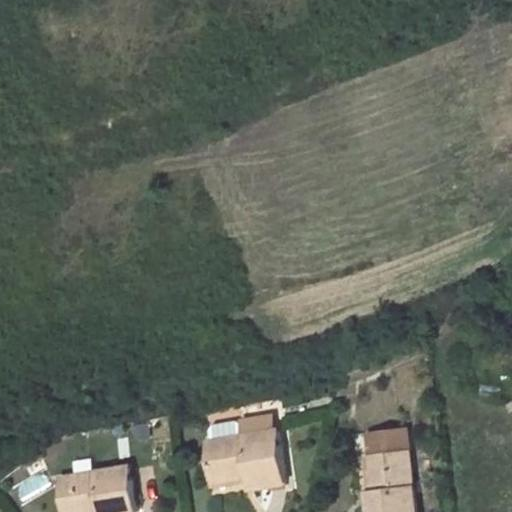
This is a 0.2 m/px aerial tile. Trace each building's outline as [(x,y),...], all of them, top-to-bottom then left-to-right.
[(281,431),(210,443),(215,482),(251,476),(252,484),(253,489),(289,483),(281,431)] [(412,453),(409,432),(372,436),(374,458),(412,453)] [(374,458),(377,491),(371,492),(373,511),(418,511),(412,453),(374,458)] [(367,459),(371,492),(377,491),(374,458),(367,459)] [(139,511),(134,468),(64,478),(68,511),(100,511),(103,511),(139,511)] [(251,476),(215,482),(217,490),(252,484),(251,476)]
